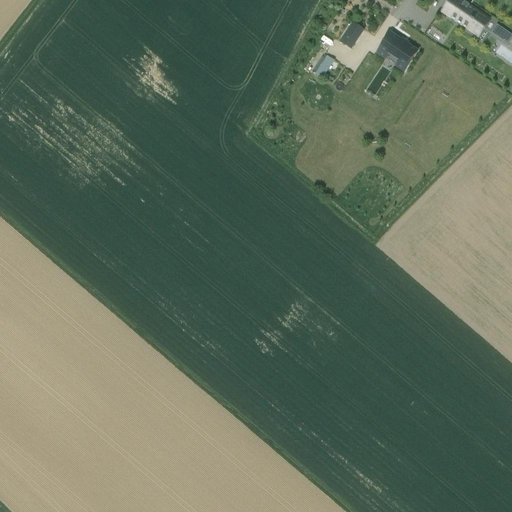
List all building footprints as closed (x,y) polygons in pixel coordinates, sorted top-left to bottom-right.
[(447,6),(439,19),(474,43),(482,29),(447,6)] [(364,31),(353,24),(342,43),(353,50),(364,31)] [(418,52),(391,34),(378,53),(386,59),(390,53),(400,60),(396,66),(404,71),(418,52)] [(493,40),(500,45),(504,40),(496,35),(493,40)] [(322,79),(334,61),(327,57),(315,74),(322,79)]
